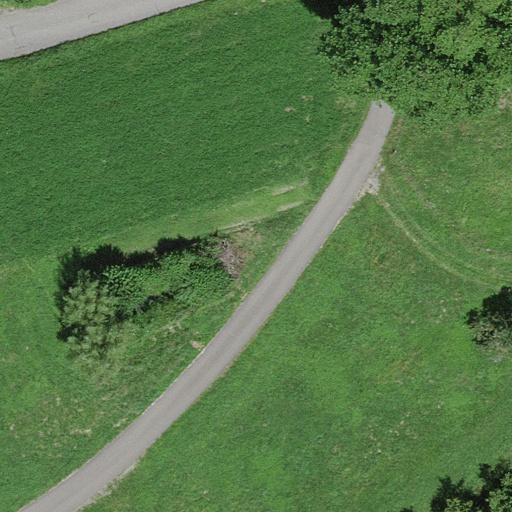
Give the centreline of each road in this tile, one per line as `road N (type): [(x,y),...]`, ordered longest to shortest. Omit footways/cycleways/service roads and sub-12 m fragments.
road 1 (residential): [(389,0),(397,45),(381,125),(318,219),(196,383),(76,491),(39,511)]
road 2 (residential): [(0,40),(138,0)]
